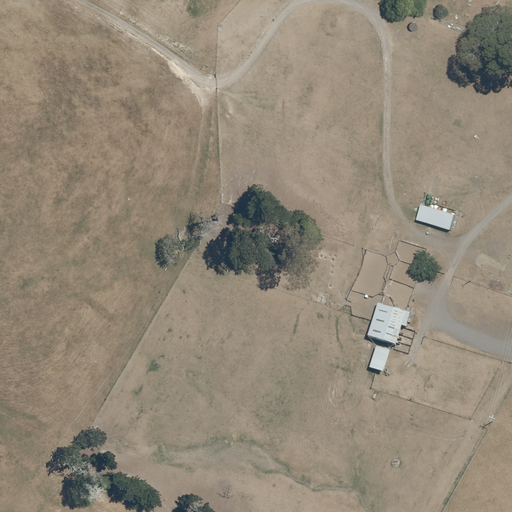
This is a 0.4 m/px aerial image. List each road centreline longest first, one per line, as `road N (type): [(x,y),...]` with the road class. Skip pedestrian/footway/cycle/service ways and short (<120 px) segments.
road 1 (track): [(511,267),(409,224),(393,187),(391,51),(373,10),(345,0)]
road 2 (track): [(304,0),(227,81),(190,75),(73,0)]
road 3 (track): [(511,199),(473,231),(432,318),(511,348)]
